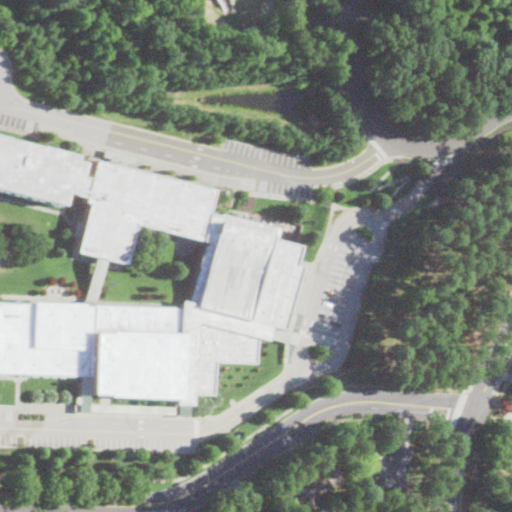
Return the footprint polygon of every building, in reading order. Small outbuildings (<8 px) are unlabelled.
[(0,372),(90,375),(90,392),(174,396),(174,404),(192,405),(191,393),(211,393),(212,361),(253,362),(254,339),(265,341),(269,326),(282,329),(297,267),(291,266),(296,247),(271,240),(274,229),(205,213),(209,191),(92,160),(88,177),(78,175),(81,163),(72,160),(73,156),(0,137),(0,190),(60,206),(64,193),(83,198),(81,203),(86,204),(73,251),(123,263),(132,224),(201,241),(184,301),(176,299),(177,305),(0,301),(0,372)] [(134,156),(133,163),(125,161),(124,167),(107,163),(108,157),(100,155),(102,147),(134,156)] [(511,410),(502,410),(502,436),(511,436),(511,410)] [(410,451),(407,463),(404,463),(400,480),(405,481),(402,494),(369,486),(374,465),(386,468),(392,446),(410,451)] [(309,473),(314,484),(325,477),(333,492),(322,498),(319,494),(312,498),(316,504),(314,505),(315,507),(306,511),(304,511),(301,506),(291,511),(279,490),(309,473)]
